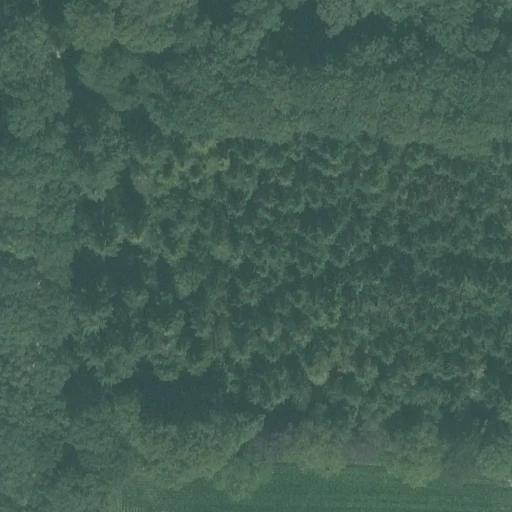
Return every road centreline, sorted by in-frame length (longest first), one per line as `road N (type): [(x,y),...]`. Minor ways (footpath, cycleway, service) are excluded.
road 1 (track): [(53,0),(42,511)]
road 2 (track): [(52,47),(511,76)]
